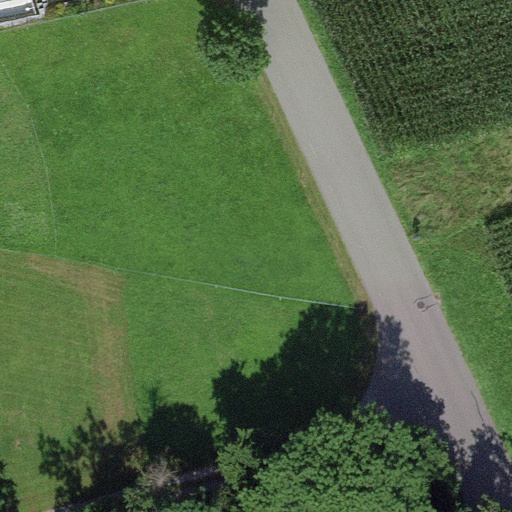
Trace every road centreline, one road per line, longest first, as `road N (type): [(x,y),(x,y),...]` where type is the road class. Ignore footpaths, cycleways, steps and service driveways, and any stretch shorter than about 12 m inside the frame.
road 1 (tertiary): [(260,0),(486,511)]
road 2 (track): [(161,511),(455,436)]
